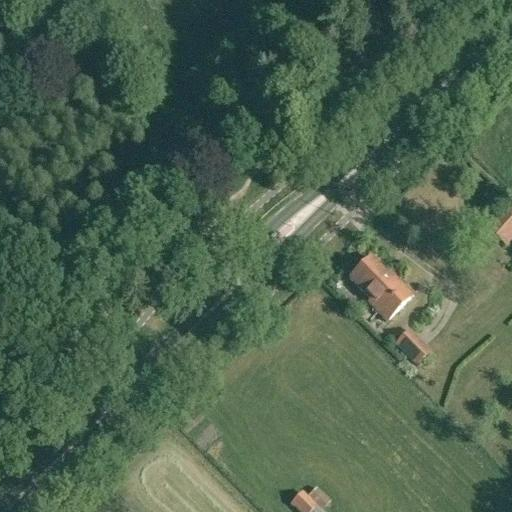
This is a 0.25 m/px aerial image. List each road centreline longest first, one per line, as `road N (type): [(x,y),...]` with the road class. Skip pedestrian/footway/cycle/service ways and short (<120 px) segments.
road 1 (secondary): [(5,511),(206,314)]
road 2 (secondary): [(336,185),(511,16)]
road 3 (secondary): [(336,185),(269,228),(206,314)]
road 4 (secondary): [(206,314),(300,232),(336,185)]
